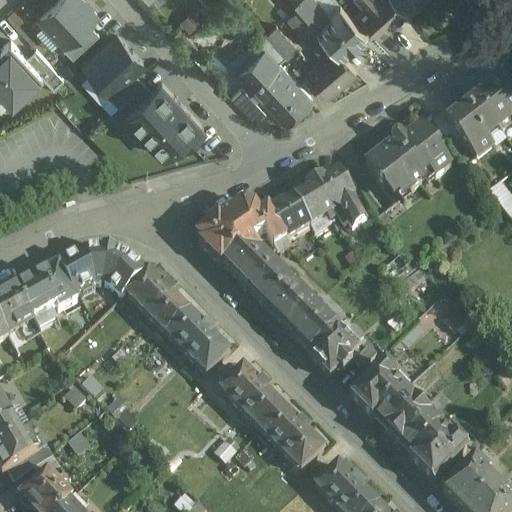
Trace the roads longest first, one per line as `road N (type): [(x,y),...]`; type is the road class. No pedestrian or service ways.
road 1 (residential): [(148,203),(431,511)]
road 2 (residential): [(511,30),(262,155)]
road 3 (residential): [(262,155),(120,0)]
road 4 (residential): [(148,203),(80,216),(0,257)]
road 5 (residential): [(262,155),(148,203)]
